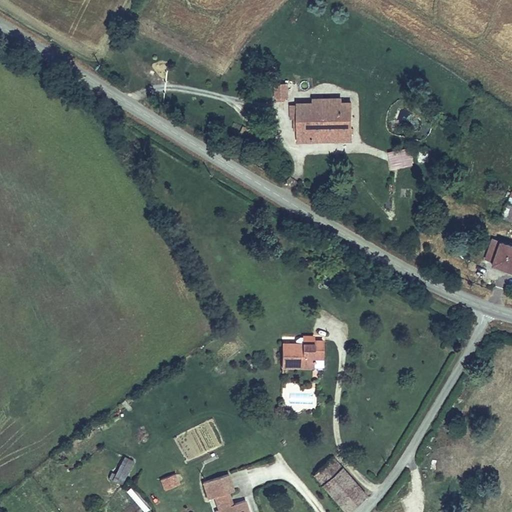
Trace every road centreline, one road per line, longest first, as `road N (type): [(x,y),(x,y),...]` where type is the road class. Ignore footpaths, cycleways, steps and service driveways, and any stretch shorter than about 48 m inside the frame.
road 1 (secondary): [(0,23),(267,187),(492,310)]
road 2 (unclassified): [(492,310),(407,455),(360,511)]
road 3 (unknown): [(124,100),(149,87),(243,97),(272,113),(293,152)]
